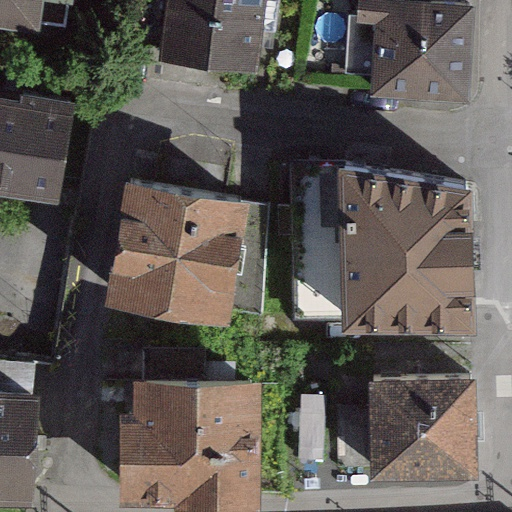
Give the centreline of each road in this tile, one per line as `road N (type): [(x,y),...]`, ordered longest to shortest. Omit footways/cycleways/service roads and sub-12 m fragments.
road 1 (unclassified): [(474,510),(108,507),(79,480),(70,456),(78,340),(108,96),(501,146)]
road 2 (unclassified): [(501,146),(511,402)]
road 3 (unclassified): [(499,0),(501,146)]
